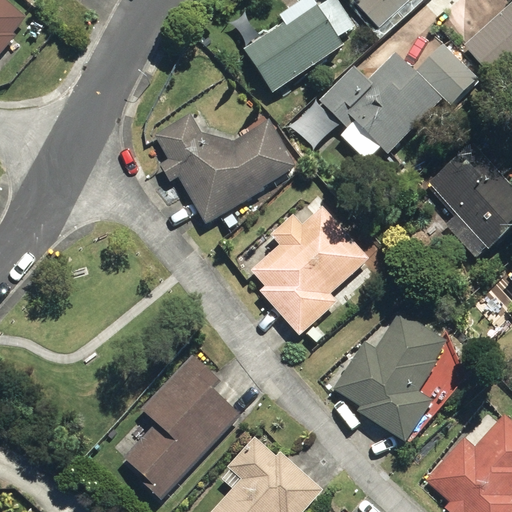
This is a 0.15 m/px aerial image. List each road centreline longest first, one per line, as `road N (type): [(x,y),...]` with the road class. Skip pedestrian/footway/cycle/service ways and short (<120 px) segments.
road 1 (residential): [(65,168),(116,194),(287,390),(407,511)]
road 2 (residential): [(65,168),(154,0)]
road 3 (residential): [(0,272),(65,168)]
